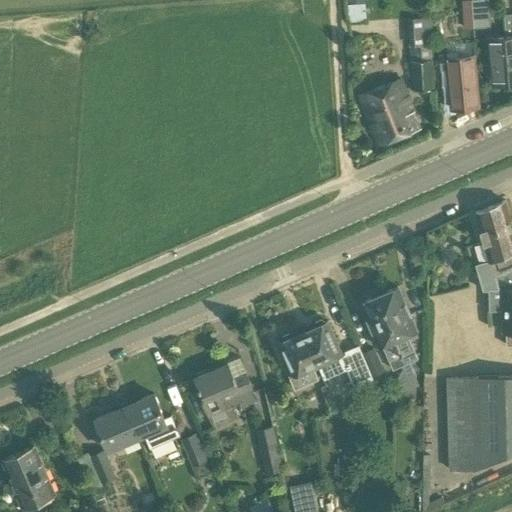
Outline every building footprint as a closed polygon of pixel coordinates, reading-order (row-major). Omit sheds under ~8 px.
[(346,0),(349,21),(367,20),(364,3),(356,3),(355,0),(346,0)] [(471,13),(471,29),(489,27),(488,1),(471,2),(471,13)] [(435,90),(433,62),(429,17),(407,18),(411,90),(435,90)] [(509,84),(504,32),(486,33),(491,86),(509,84)] [(479,106),(473,55),(445,58),(451,109),(479,106)] [(400,78),(363,93),(358,94),(377,143),(418,127),(400,78)] [(511,224),(505,200),(475,212),(490,263),(477,268),(484,290),(488,290),(511,288),(511,224)] [(397,288),(378,296),(408,360),(416,357),(405,334),(416,329),(397,288)] [(511,288),(488,290),(489,307),(500,307),(500,328),(503,327),(503,339),(506,339),(506,347),(511,346),(511,288)] [(408,360),(378,296),(360,305),(389,369),(399,364),(401,368),(393,382),(414,373),(408,360)] [(313,325),(301,331),(317,365),(321,363),(327,376),(347,366),(326,320),(323,321),(319,318),(313,321),(313,325)] [(317,365),(301,331),(291,335),(287,333),(281,335),(281,340),(277,342),(292,375),(289,377),(295,390),(319,379),(313,367),(317,365)] [(372,348),(365,351),(349,358),(359,382),(383,373),(372,348)] [(257,399),(245,372),(240,358),(194,378),(204,401),(203,401),(209,415),(227,407),(225,403),(236,398),(239,407),(257,399)] [(447,402),(448,469),(474,467),(511,450),(511,374),(446,377),(447,402)] [(125,409),(138,437),(143,435),(149,449),(180,436),(170,414),(163,417),(153,394),(135,402),(135,404),(125,409)] [(138,437),(125,409),(113,414),(112,412),(95,419),(109,450),(138,437)] [(255,429),(265,474),(278,472),(282,489),(287,489),(272,425),(255,429)] [(195,432),(183,437),(180,439),(192,465),(191,466),(196,477),(211,472),(206,460),(207,459),(195,432)] [(43,511),(57,505),(52,492),(54,491),(34,445),(18,453),(43,511)] [(77,456),(88,481),(93,493),(103,488),(101,482),(117,477),(104,449),(90,455),(89,452),(77,456)] [(43,511),(18,453),(1,460),(21,505),(23,511),(43,511)] [(317,511),(312,481),(299,483),(289,485),(295,511),(317,511)]
